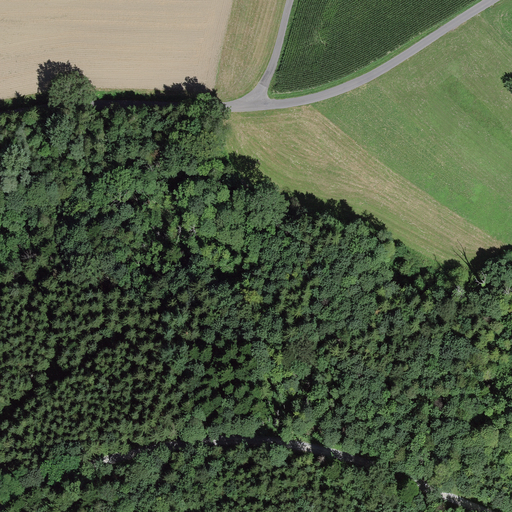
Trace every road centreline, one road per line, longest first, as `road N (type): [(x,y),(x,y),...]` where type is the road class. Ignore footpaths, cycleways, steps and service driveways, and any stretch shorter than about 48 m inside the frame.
road 1 (unclassified): [(0,115),(293,103),(383,69),(493,0)]
road 2 (track): [(0,506),(130,453),(266,439),(344,457),(480,511)]
